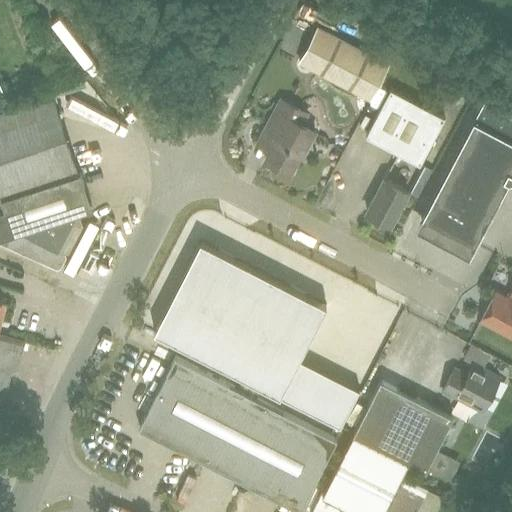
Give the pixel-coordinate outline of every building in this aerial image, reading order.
[(318,27),(299,62),(370,100),(389,64),(318,27)] [(365,135),(419,163),(444,117),(390,88),(365,135)] [(0,239),(12,235),(7,245),(48,267),(49,266),(55,269),(59,268),(64,258),(63,254),(67,253),(76,234),(75,231),(69,227),(76,214),(92,209),(80,172),(77,173),(51,95),(0,112),(0,239)] [(511,173),(511,116),(484,99),(419,221),(472,249),(511,173)] [(306,113),(281,100),(257,146),(268,152),(265,159),(290,172),(299,155),(301,156),(315,130),(301,123),(306,113)] [(408,191),(384,179),(367,212),(390,224),(408,191)] [(200,240),(154,330),(280,395),(299,358),(326,304),(200,240)] [(511,288),(506,299),(495,293),(481,319),(511,335),(511,288)] [(0,393),(4,390),(9,369),(16,364),(20,349),(22,349),(24,341),(0,335),(0,318),(4,304),(0,302),(0,393)] [(465,355),(486,365),(492,352),(471,343),(465,355)] [(336,440),(175,357),(138,428),(300,511),(336,440)] [(454,369),(443,389),(483,410),(500,378),(473,364),(467,376),(454,369)] [(353,434),(408,462),(425,471),(453,416),(380,379),(353,434)] [(355,511),(381,511),(408,462),(353,434),(322,494),(321,493),(312,511),(337,511),(341,505),(355,511)] [(386,511),(414,511),(426,489),(403,478),(386,511)]
